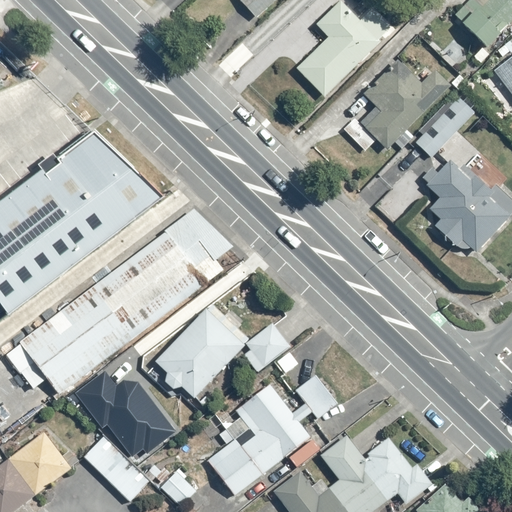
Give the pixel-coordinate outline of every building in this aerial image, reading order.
[(239,0),(257,18),(276,0),(239,0)] [(511,21),(511,0),(468,0),(455,15),(489,47),(511,21)] [(299,69),(303,72),(294,80),(310,96),(318,88),(326,96),(381,40),(342,1),(319,24),(331,36),(299,69)] [(511,56),(489,74),(475,85),(506,125),(511,120),(511,56)] [(422,83),(397,58),(363,93),(376,106),(360,122),(389,150),(453,86),(436,70),(422,83)] [(475,112),(455,93),(419,131),(424,136),(416,144),(432,159),(475,112)] [(0,298),(142,190),(73,122),(0,184),(0,298)] [(467,254),(474,247),(479,252),(489,241),(511,215),(511,196),(499,185),(494,191),(467,166),(479,154),(464,140),(426,182),(442,197),(432,208),(443,219),(437,226),(447,235),(467,254)] [(208,260),(167,207),(4,330),(45,383),(208,260)] [(206,308),(156,362),(167,372),(165,381),(174,389),(182,387),(194,399),(245,344),(206,308)] [(248,344),(264,365),(291,344),(275,323),(248,344)] [(105,369),(75,392),(102,428),(107,424),(131,456),(143,448),(147,453),(176,431),(139,382),(123,381),(117,385),(105,369)] [(249,429),(207,461),(234,495),(311,437),(298,421),(313,410),(319,419),(339,404),(317,374),(296,391),(304,402),(292,411),(271,383),(235,410),(249,429)] [(202,410),(192,400),(178,414),(189,424),(202,410)] [(45,433),(0,465),(0,511),(12,511),(71,469),(45,433)] [(287,511),(371,511),(398,493),(406,504),(433,484),(418,464),(412,468),(389,437),(363,456),(347,434),(320,454),(338,479),(329,486),(322,477),(312,485),(301,470),(272,492),(287,511)] [(149,482),(101,436),(83,455),(131,501),(149,482)] [(197,491),(169,455),(150,470),(178,505),(197,491)] [(445,482),(414,510),(416,511),(483,511),(470,496),(463,502),(445,482)]
